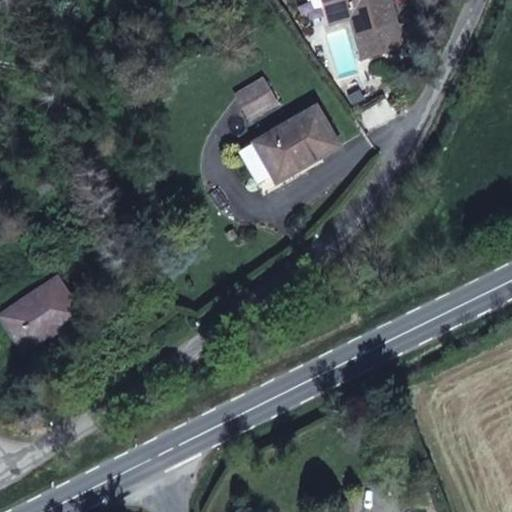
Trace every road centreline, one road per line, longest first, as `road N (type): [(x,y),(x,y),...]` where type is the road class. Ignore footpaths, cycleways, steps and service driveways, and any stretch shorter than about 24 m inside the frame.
road 1 (unclassified): [(15,461),(340,254),(397,189),(482,0)]
road 2 (secondary): [(511,282),(158,457)]
road 3 (secondary): [(158,457),(48,511)]
